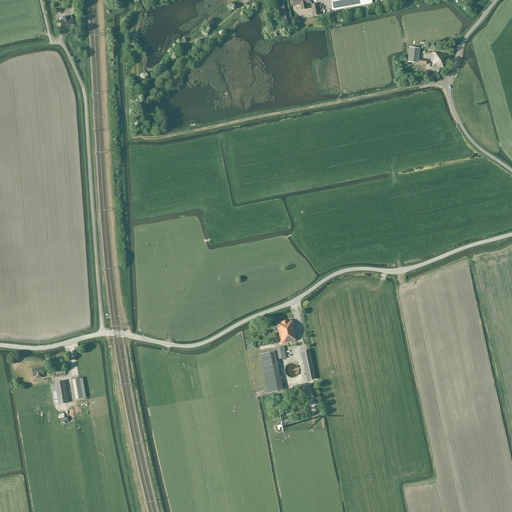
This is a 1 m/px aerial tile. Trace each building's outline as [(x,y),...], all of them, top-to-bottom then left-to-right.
[(275,0),(280,22),(286,21),(283,5),(284,5),(283,0),(275,0)] [(293,0),(290,1),(292,7),(300,5),(301,10),(307,9),(306,4),(311,3),(310,0),(293,0)] [(329,0),(331,12),(371,5),(370,0),(329,0)] [(59,18),(61,27),(74,25),(72,15),(59,18)] [(420,49),(410,48),(408,62),(417,64),(420,49)] [(433,53),(430,62),(433,63),(431,72),(438,74),(440,68),(444,69),(447,56),(433,53)] [(281,345),(288,344),(292,343),(292,342),(297,341),(292,321),(288,322),(288,321),(281,322),(281,323),(277,324),(281,345)] [(277,360),(286,359),(284,347),(275,348),(277,360)] [(307,381),(316,379),(310,350),(301,352),(307,381)] [(260,355),(268,394),(283,391),(275,352),(260,355)] [(299,372),(299,370),(299,369),(298,368),(298,367),(297,365),(295,364),(294,363),(292,363),(291,363),(289,364),(288,364),(287,365),(286,366),(285,367),(285,368),(284,370),(285,372),(285,373),(286,374),(287,375),(287,376),(289,377),(290,377),(291,377),(293,377),(294,377),(296,376),(297,375),(297,374),(298,373),(299,372)] [(42,376),(44,375),(43,368),(32,370),(33,377),(36,376),(36,379),(39,378),(39,379),(42,378),(42,376)] [(72,380),(76,399),(86,398),(82,378),(72,380)] [(65,382),(50,384),(54,406),(69,403),(65,382)]
